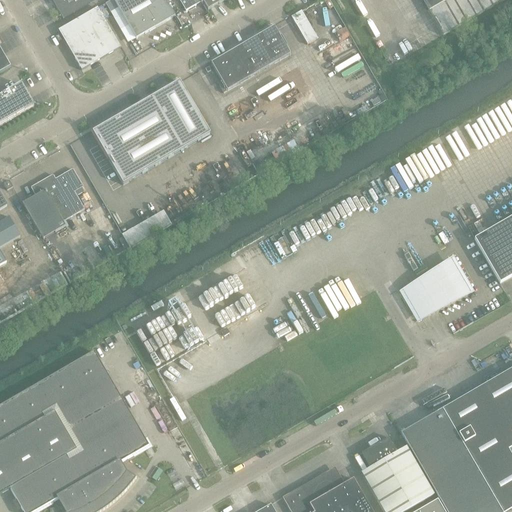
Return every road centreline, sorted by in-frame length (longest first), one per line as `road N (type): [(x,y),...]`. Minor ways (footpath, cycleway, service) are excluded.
road 1 (unclassified): [(183,511),(511,320)]
road 2 (unknown): [(429,369),(374,268),(374,237),(511,161)]
road 3 (unknown): [(60,120),(105,193),(122,192),(215,128),(175,55)]
road 4 (unclassified): [(79,109),(274,0)]
road 5 (unclassified): [(79,109),(14,0)]
